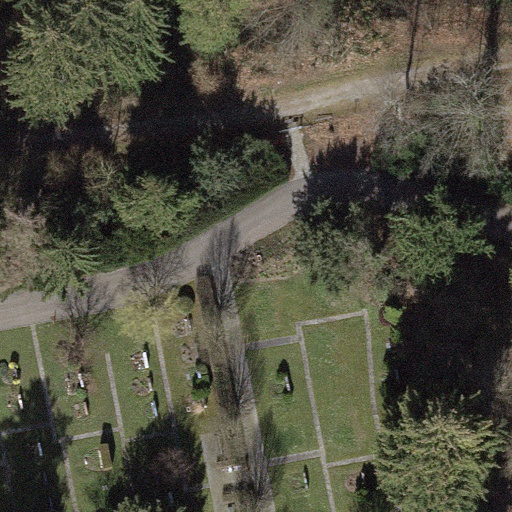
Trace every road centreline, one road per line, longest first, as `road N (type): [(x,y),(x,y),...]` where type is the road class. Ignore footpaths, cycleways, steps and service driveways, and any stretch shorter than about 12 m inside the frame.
road 1 (track): [(511,103),(155,289),(0,318)]
road 2 (track): [(511,46),(0,159)]
road 3 (track): [(397,227),(272,228)]
